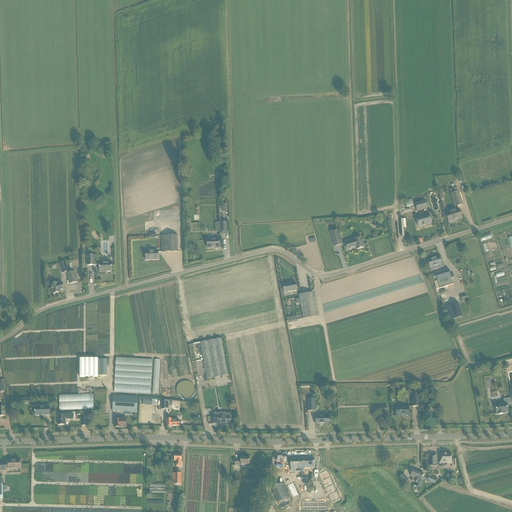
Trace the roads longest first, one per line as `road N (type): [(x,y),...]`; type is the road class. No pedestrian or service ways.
road 1 (unclassified): [(0,340),(48,307),(263,253),(284,254),(324,276),(511,217)]
road 2 (tertiary): [(0,442),(320,441)]
